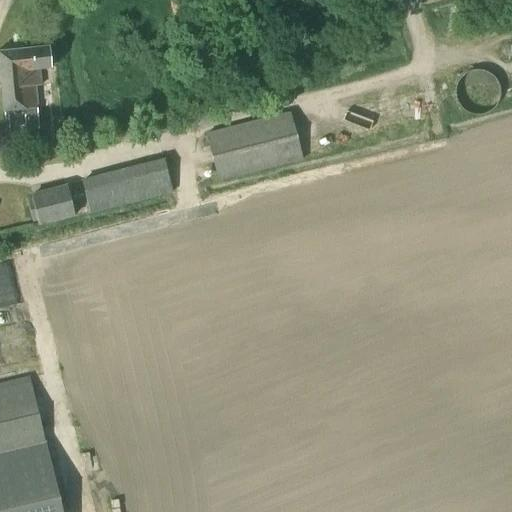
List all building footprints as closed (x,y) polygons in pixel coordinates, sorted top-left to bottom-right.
[(195,29),(189,0),(171,0),(169,0),(176,33),(195,29)] [(47,49),(0,53),(0,77),(3,113),(5,113),(7,131),(38,128),(36,109),(37,108),(34,87),(40,86),(39,71),(49,70),(47,49)] [(495,81),(489,75),(479,72),(473,72),(466,74),(462,76),(457,81),(455,86),(454,92),(454,99),(457,105),(462,111),(469,115),(476,116),(486,114),(493,109),(497,103),(499,97),(498,88),(495,81)] [(393,88),(368,91),(371,116),(396,114),(393,88)] [(205,186),(302,161),(287,113),(205,134),(213,164),(201,167),(205,186)] [(131,205),(131,206),(144,204),(145,205),(180,194),(170,162),(163,164),(163,160),(79,181),(82,189),(81,190),(87,212),(88,212),(89,216),(131,205)] [(30,196),(30,197),(25,198),(32,223),(37,221),(39,228),(73,219),(67,188),(30,196)] [(0,511),(58,511),(28,379),(0,385),(0,511)]
